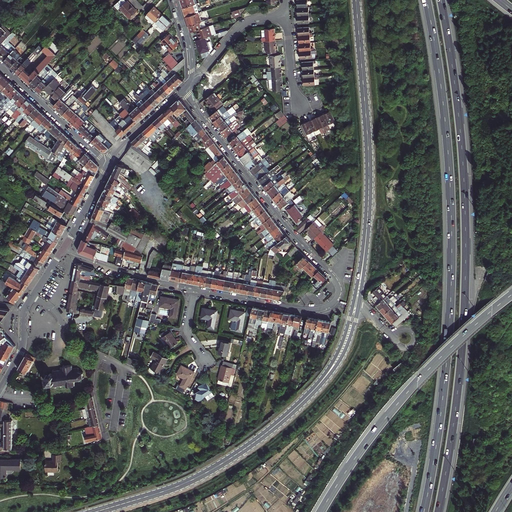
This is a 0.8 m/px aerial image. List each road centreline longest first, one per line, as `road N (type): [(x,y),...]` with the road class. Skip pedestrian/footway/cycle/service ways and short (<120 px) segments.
road 1 (motorway): [(426,0),(448,152),(451,289),(423,511)]
road 2 (motorway): [(438,511),(466,283),(461,134),(441,0)]
road 3 (residential): [(182,90),(338,289),(332,303),(313,309),(194,289)]
road 4 (tertiary): [(94,511),(183,484),(274,426),(330,370),(356,301)]
road 5 (tertiary): [(356,301),(368,150),(355,0)]
road 6 (motorway): [(492,310),(395,405),(320,511)]
road 7 (residential): [(0,65),(108,165)]
road 8 (residential): [(194,289),(64,248)]
